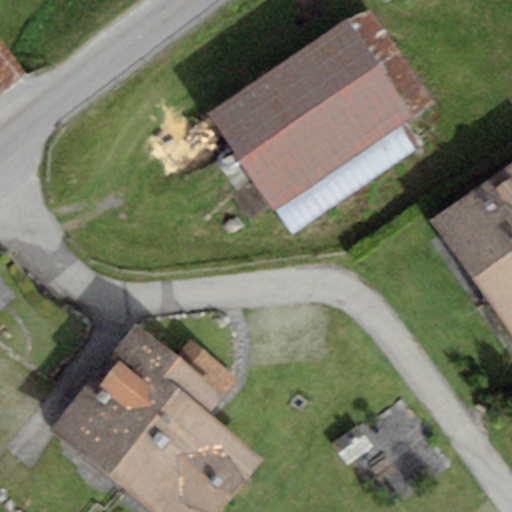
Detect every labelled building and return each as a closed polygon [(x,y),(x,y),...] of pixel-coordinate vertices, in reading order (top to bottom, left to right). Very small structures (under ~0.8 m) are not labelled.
[(380,16),(220,132),(287,223),(447,108),(380,16)] [(0,41),(0,116),(36,92),(0,41)] [(511,198),(450,238),(511,336),(511,198)] [(166,334),(143,362),(221,424),(243,397),(166,334)] [(239,511),(269,476),(186,408),(118,492),(143,511),(239,511)]
